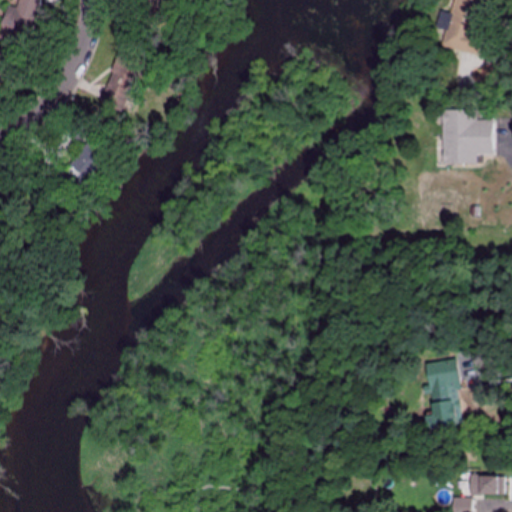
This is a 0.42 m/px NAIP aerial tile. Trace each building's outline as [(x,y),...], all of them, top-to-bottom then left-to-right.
[(5,4),(0,20),(0,40),(25,48),(38,0),(16,0),(14,7),(5,4)] [(476,52),(479,35),(475,31),(480,3),(483,0),(453,0),(451,12),(440,10),(438,24),(445,32),(442,46),(476,52)] [(0,79),(13,71),(0,51),(0,79)] [(99,101),(121,111),(135,81),(112,71),(99,101)] [(479,163),(479,154),(492,154),(492,119),(480,119),(480,109),(441,109),(442,164),(479,163)] [(79,141),(89,130),(75,118),(65,129),(79,141)] [(67,163),(84,180),(112,151),(95,135),(67,163)] [(424,364),(433,430),(454,427),(448,384),(458,383),(454,360),(424,364)] [(502,494),(502,475),(469,475),(469,494),(502,494)] [(343,484),(343,498),(351,498),(351,484),(343,484)] [(470,511),(470,497),(452,497),(451,511),(470,511)]
